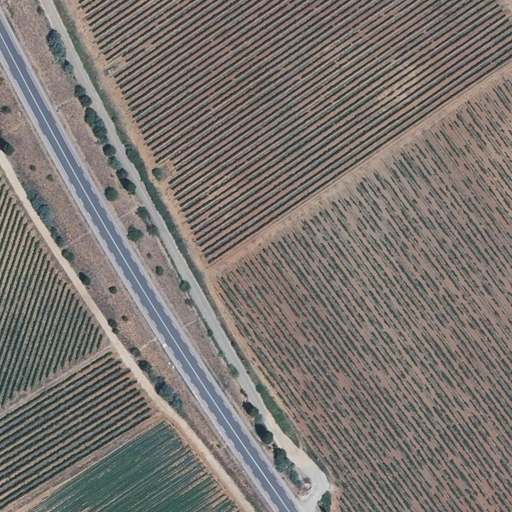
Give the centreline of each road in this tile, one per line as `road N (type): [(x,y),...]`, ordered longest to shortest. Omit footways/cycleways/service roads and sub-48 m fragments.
road 1 (track): [(45,0),(271,428),(318,480),(307,511)]
road 2 (tertiary): [(285,511),(62,164),(0,36)]
road 3 (track): [(0,156),(133,367),(190,434)]
